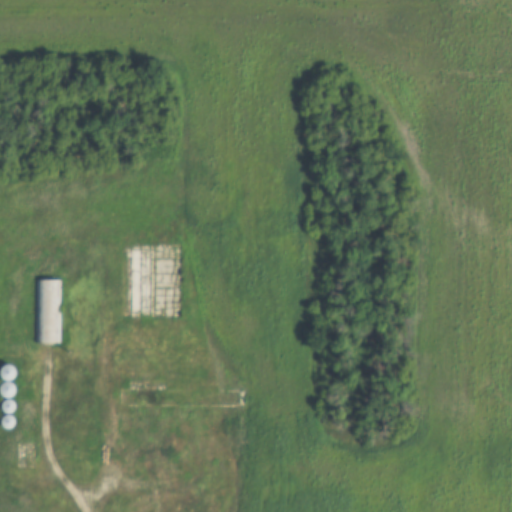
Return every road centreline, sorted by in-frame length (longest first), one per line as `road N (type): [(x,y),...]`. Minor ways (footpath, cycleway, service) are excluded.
road 1 (track): [(98,492),(156,485),(171,473),(167,454),(150,446),(103,475)]
road 2 (track): [(89,508),(49,460),(45,352)]
road 3 (track): [(89,508),(103,475),(100,359)]
